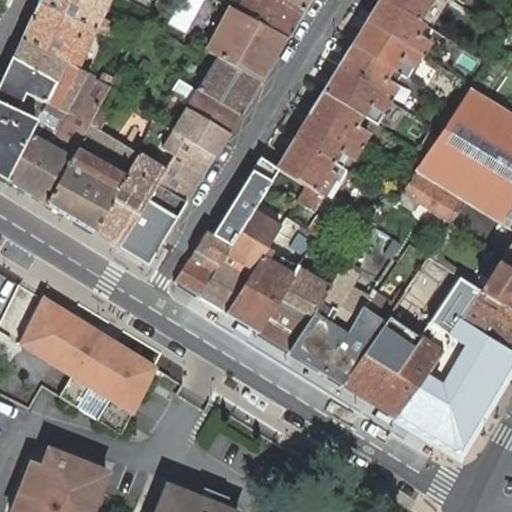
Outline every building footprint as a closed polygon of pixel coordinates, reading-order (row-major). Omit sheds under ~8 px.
[(111,38),(117,41),(121,33),(112,28),(114,24),(99,16),(106,0),(38,0),(38,2),(92,29),(111,38)] [(124,0),(149,12),(155,0),(154,0),(124,0)] [(294,24),(303,11),(282,0),(240,0),(235,10),(286,37),(294,24)] [(282,0),(303,11),(309,0),(282,0)] [(420,54),(423,56),(431,42),(427,41),(416,34),(422,24),(417,21),(383,0),(380,0),(372,14),(366,22),(420,54)] [(383,0),(417,21),(429,0),(383,0)] [(21,38),(75,67),(92,29),(38,2),(21,38)] [(216,58),(259,82),(264,74),(285,39),(286,37),(235,10),(230,7),(205,52),(216,58)] [(361,30),(352,45),(389,68),(392,70),(398,59),(408,65),(412,68),(420,54),(366,22),(361,30)] [(97,108),(109,86),(86,73),(75,67),(21,38),(12,57),(37,72),(55,81),(48,95),(44,103),(34,122),(28,134),(5,180),(25,191),(45,203),(70,157),(75,148),(97,108)] [(109,86),(130,48),(117,41),(111,38),(93,70),(89,68),(86,73),(109,86)] [(337,69),(389,100),(397,86),(393,85),(397,79),(400,75),(392,70),(389,68),(352,45),(342,61),(337,69)] [(0,176),(5,180),(28,134),(34,122),(44,103),(48,95),(55,81),(37,72),(12,57),(0,82),(0,176)] [(198,91),(238,116),(253,92),(259,82),(216,58),(196,91),(198,91)] [(368,120),(373,122),(375,119),(377,121),(377,119),(380,113),(389,100),(337,69),(333,77),(323,93),(361,115),(368,120)] [(173,131),(213,157),(227,133),(238,116),(198,91),(196,91),(178,80),(171,90),(186,99),(183,104),(188,107),(187,109),(173,131)] [(511,113),(470,88),(455,109),(441,131),(425,154),(414,172),(464,202),(498,223),(511,231),(511,113)] [(308,116),(360,147),(368,134),(361,130),(354,125),(361,115),(323,93),(313,108),(308,116)] [(68,218),(92,232),(125,176),(137,154),(132,151),(128,158),(95,137),(99,131),(108,114),(97,108),(75,148),(70,157),(45,203),(68,218)] [(351,161),(360,147),(308,116),(304,124),(294,139),(332,162),(341,168),(344,164),(348,158),(351,161)] [(132,151),(99,131),(95,137),(128,158),(132,151)] [(186,202),(213,157),(173,131),(169,137),(163,149),(168,152),(173,155),(170,160),(165,169),(156,183),(186,202)] [(337,184),(345,171),(341,168),(332,162),(294,139),(293,142),(287,151),(276,169),(278,170),(306,186),(313,191),(322,196),(326,190),(332,180),(337,184)] [(156,183),(165,169),(157,164),(139,152),(137,154),(125,176),(92,232),(117,247),(156,183)] [(174,282),(198,296),(219,263),(230,246),(252,211),(255,207),(259,200),(278,170),(276,169),(259,158),(211,235),(205,232),(189,258),(174,282)] [(417,201),(448,221),(458,204),(414,176),(403,193),(399,200),(412,209),(417,201)] [(147,265),(186,202),(156,183),(117,247),(147,265)] [(313,211),(322,196),(313,191),(306,186),(296,201),(313,211)] [(259,200),(255,207),(261,210),(265,203),(259,200)] [(252,211),(258,215),(261,210),(255,207),(252,211)] [(198,296),(225,313),(267,247),(279,228),(258,215),(252,211),(230,246),(219,263),(198,296)] [(303,246),(308,250),(326,223),(318,218),(299,244),(303,246)] [(272,341),(288,351),(310,317),(313,312),(330,285),(341,269),(344,265),(348,268),(353,262),(376,229),(363,221),(355,232),(334,265),(324,258),(313,275),(297,266),(278,298),(257,332),(272,341)] [(461,229),(451,223),(428,257),(438,263),(441,259),(461,229)] [(241,322),(257,332),(278,298),(297,266),(298,265),(293,262),(300,250),(303,246),(299,244),(292,240),(289,245),(280,240),(273,251),(267,247),(225,313),(241,322)] [(385,254),(391,259),(400,244),(394,240),(385,254)] [(511,240),(511,243),(502,256),(498,263),(511,271),(511,240)] [(438,263),(428,257),(404,293),(393,307),(387,316),(383,323),(342,384),(369,400),(395,415),(439,352),(450,336),(448,335),(460,318),(472,299),(478,290),(467,283),(438,263)] [(467,283),(470,278),(441,259),(438,263),(467,283)] [(288,351),(322,371),(346,332),(361,308),(368,295),(351,286),(359,274),(362,268),(353,262),(348,268),(344,265),(341,269),(330,285),(313,312),(310,317),(288,351)] [(511,271),(498,263),(483,287),(470,278),(467,283),(478,290),(480,291),(493,299),(511,310),(511,271)] [(376,282),(359,274),(351,286),(368,295),(370,291),(373,286),(376,282)] [(488,305),(493,299),(480,291),(478,290),(472,299),(496,313),(493,308),(488,305)] [(368,295),(361,308),(366,311),(374,300),(377,295),(370,291),(368,295)] [(387,316),(393,307),(386,302),(377,295),(374,300),(366,311),(361,308),(346,332),(322,371),(342,384),(383,323),(387,316)] [(22,338),(19,343),(64,372),(72,377),(76,379),(64,400),(122,435),(155,369),(136,357),(114,349),(102,341),(104,337),(91,329),(42,298),(22,338)] [(511,350),(511,310),(493,299),(488,305),(493,308),(496,313),(472,299),(460,318),(484,333),(492,338),(511,350)] [(462,447),(511,361),(511,350),(492,338),(484,333),(460,318),(448,335),(450,336),(439,352),(395,415),(416,429),(458,453),(462,447)] [(72,377),(60,398),(64,400),(76,379),(72,377)] [(90,511),(106,473),(48,449),(40,467),(34,482),(24,477),(14,502),(25,505),(22,511),(90,511)] [(34,482),(40,467),(30,463),(24,477),(34,482)] [(227,511),(166,487),(155,511),(227,511)] [(371,503),(386,511),(389,507),(374,497),(371,503)] [(10,511),(22,511),(25,505),(14,502),(10,511)]
